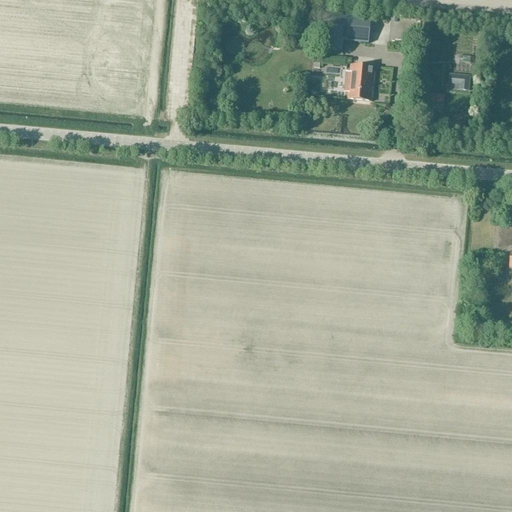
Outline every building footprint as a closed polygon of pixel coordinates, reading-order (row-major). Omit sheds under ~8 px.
[(325,14),(322,50),(342,52),(343,42),(369,45),(371,19),(325,14)] [(331,70),(336,64),(331,60),(326,66),(331,70)] [(348,101),(373,103),(375,68),(351,67),(348,101)] [(450,76),(449,84),(460,86),(460,91),(468,92),(470,78),(450,76)] [(430,95),(429,103),(444,105),(444,96),(430,95)]
